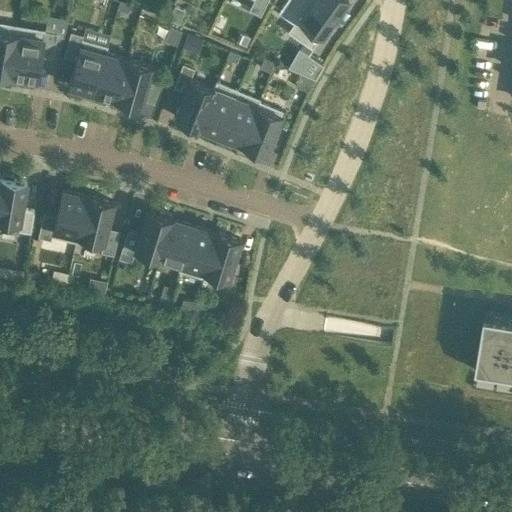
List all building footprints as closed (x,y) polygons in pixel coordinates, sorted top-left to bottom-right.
[(127,2),(121,0),(120,0),(117,8),(124,11),(127,2)] [(344,0),(313,0),(300,19),(332,41),(346,22),(335,14),(344,0)] [(178,22),(184,8),(174,4),(168,18),(178,22)] [(176,44),(181,31),(169,26),(164,39),(176,44)] [(0,69),(15,72),(23,33),(0,29),(0,69)] [(47,38),(23,33),(15,72),(40,77),(44,53),(56,55),(60,32),(48,30),(47,38)] [(203,38),(187,32),(182,47),(197,53),(203,38)] [(246,45),(250,37),(239,32),(236,40),(246,45)] [(108,51),(83,44),(72,83),(96,90),(108,51)] [(226,58),(236,62),(239,54),(229,50),(226,58)] [(108,51),(96,90),(118,96),(130,57),(108,51)] [(298,70),(314,77),(315,77),(322,65),(307,54),(297,70),(298,70)] [(154,64),(130,57),(118,96),(143,103),(154,64)] [(259,67),(269,71),(273,61),(263,57),(259,67)] [(312,77),(300,72),(295,86),(307,91),(312,77)] [(177,115),(200,125),(215,87),(192,77),(177,115)] [(218,80),(215,87),(200,125),(221,133),(239,89),(218,80)] [(239,89),(221,133),(242,141),(260,97),(239,89)] [(260,97),(242,141),(267,151),(284,107),(260,97)] [(484,108),(485,101),(477,100),(476,107),(484,108)] [(5,175),(0,203),(0,215),(23,219),(21,226),(34,229),(38,205),(25,202),(29,179),(5,175)] [(54,234),(56,227),(81,233),(91,193),(66,187),(60,210),(48,207),(42,231),(54,234)] [(91,193),(81,233),(106,239),(104,246),(116,249),(122,225),(110,222),(115,199),(91,193)] [(135,254),(137,247),(161,254),(173,215),(149,208),(142,231),(129,227),(122,250),(135,254)] [(173,215),(161,254),(183,260),(195,222),(173,215)] [(195,222),(183,260),(181,268),(202,274),(204,268),(216,229),(195,222)] [(216,229),(204,268),(228,275),(240,236),(216,229)] [(23,284),(25,272),(11,269),(9,282),(23,284)] [(38,273),(26,271),(25,272),(23,284),(37,281),(38,273)] [(167,301),(171,287),(163,285),(159,300),(167,301)] [(194,300),(182,299),(180,309),(193,311),(194,300)] [(194,300),(193,311),(205,313),(207,302),(194,300)] [(511,314),(486,310),(480,349),(478,363),(511,367),(511,314)]
